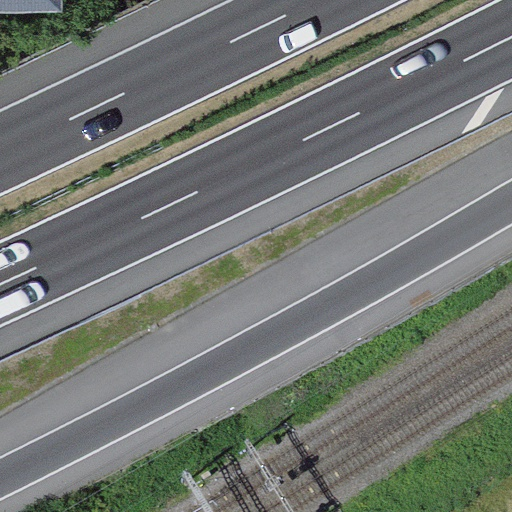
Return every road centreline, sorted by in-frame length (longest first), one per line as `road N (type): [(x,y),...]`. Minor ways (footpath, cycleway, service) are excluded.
road 1 (motorway): [(0,479),(511,203)]
road 2 (motorway): [(0,285),(511,38)]
road 3 (motorway): [(315,0),(0,151)]
